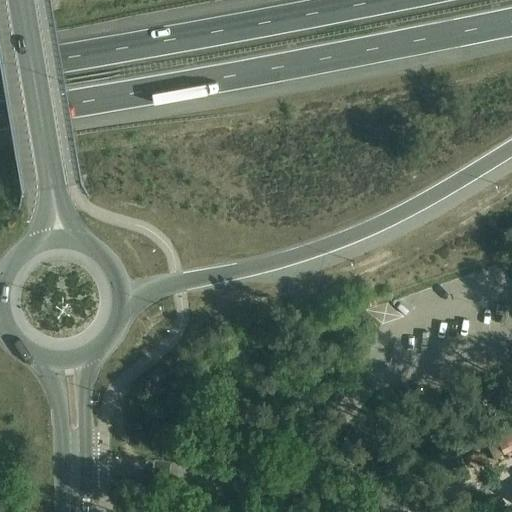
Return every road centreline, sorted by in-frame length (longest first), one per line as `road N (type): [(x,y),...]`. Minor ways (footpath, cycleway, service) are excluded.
road 1 (motorway): [(0,116),(511,22)]
road 2 (motorway): [(122,295),(343,245),(511,153)]
road 3 (motorway): [(380,0),(0,69)]
road 4 (secondary): [(60,239),(21,0)]
road 5 (secondary): [(84,511),(81,358)]
road 6 (secondary): [(52,360),(63,511)]
